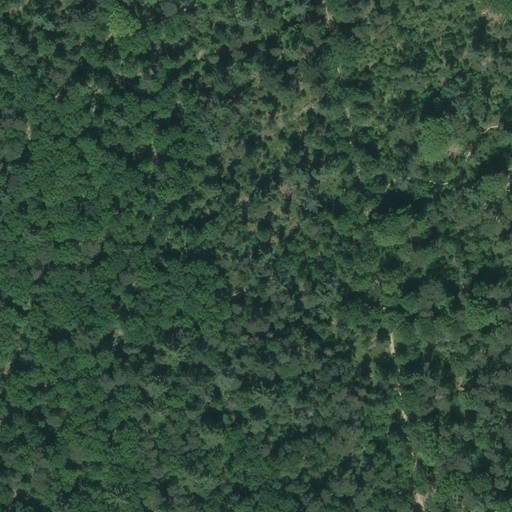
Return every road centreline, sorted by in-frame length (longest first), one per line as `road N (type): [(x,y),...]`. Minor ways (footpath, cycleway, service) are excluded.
road 1 (track): [(127,0),(115,31),(27,62),(15,79),(75,309),(90,339),(328,252),(375,227)]
road 2 (track): [(369,233),(421,511)]
road 3 (track): [(147,511),(90,339),(0,373)]
road 4 (track): [(366,511),(511,458)]
road 5 (track): [(375,227),(511,171)]
